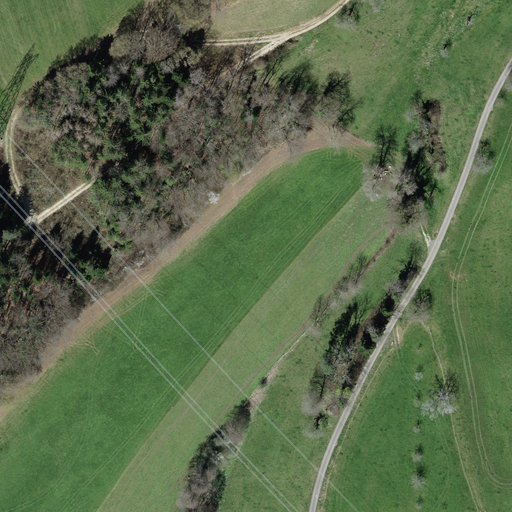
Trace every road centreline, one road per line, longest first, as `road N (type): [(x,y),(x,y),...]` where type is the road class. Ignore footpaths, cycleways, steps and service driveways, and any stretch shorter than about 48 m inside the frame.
road 1 (track): [(511,62),(436,245),(341,422),(312,511)]
road 2 (track): [(280,37),(181,41),(56,74),(10,121),(7,153),(35,220)]
road 3 (track): [(0,253),(280,37)]
